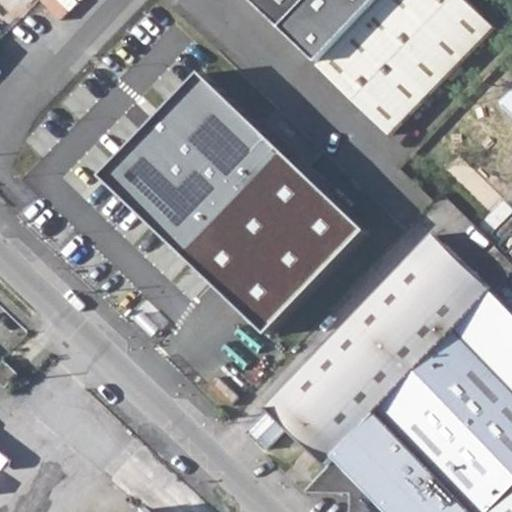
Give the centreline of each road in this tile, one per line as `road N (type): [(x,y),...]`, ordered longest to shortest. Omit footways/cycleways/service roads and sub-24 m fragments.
road 1 (unknown): [(213,456),(414,228),(464,245),(511,284)]
road 2 (residential): [(0,253),(271,511)]
